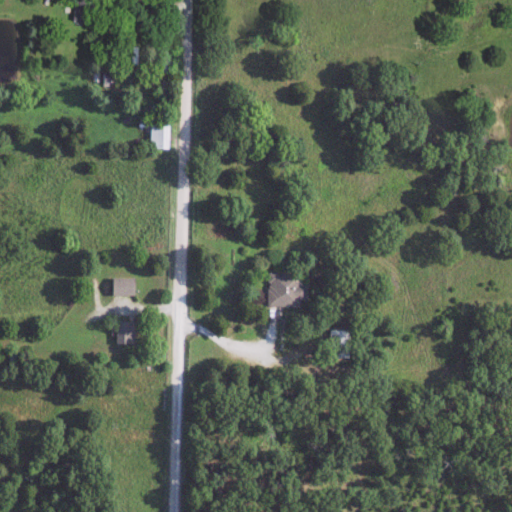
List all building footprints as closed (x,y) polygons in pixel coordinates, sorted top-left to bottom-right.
[(94,0),(91,0),(75,0),(75,22),(93,22),(94,0)] [(170,147),(170,115),(151,115),(151,147),(170,147)] [(308,283),(300,283),(300,271),(269,271),(269,304),(308,304),(308,283)] [(114,278),(114,293),(135,293),(135,278),(114,278)] [(117,320),(117,342),(135,342),(135,320),(117,320)] [(349,343),(349,329),(331,329),(331,343),(349,343)]
